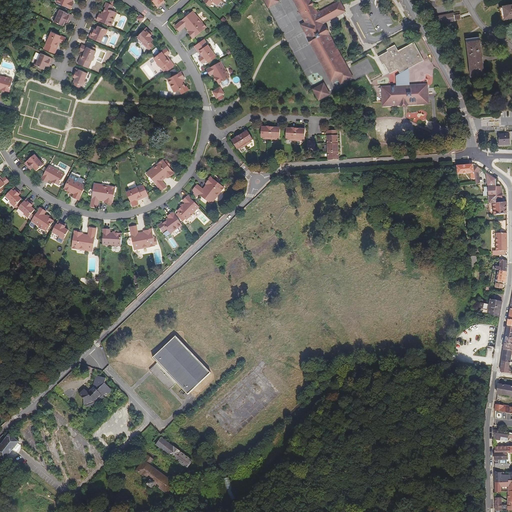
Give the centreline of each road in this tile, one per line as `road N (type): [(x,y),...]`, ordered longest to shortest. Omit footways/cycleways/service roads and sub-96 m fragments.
road 1 (unclassified): [(0,434),(246,201),(257,181)]
road 2 (residential): [(205,133),(185,179),(159,205),(118,218),(75,216),(38,196),(0,150)]
road 3 (tertiary): [(489,511),(490,402),(511,269)]
road 4 (unclassified): [(257,181),(287,167),(476,155)]
road 5 (tertiary): [(476,155),(464,108),(408,0)]
road 6 (residential): [(158,25),(189,66),(205,133)]
